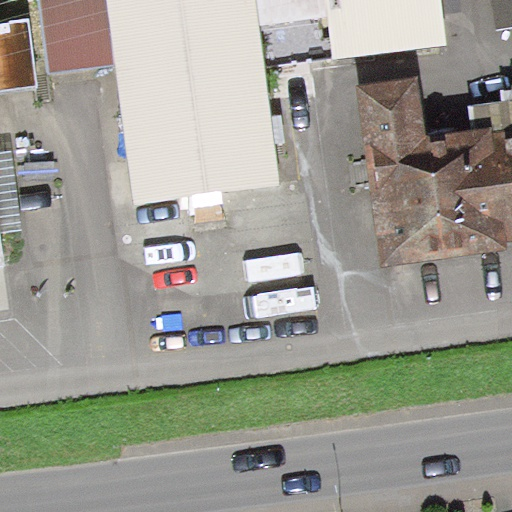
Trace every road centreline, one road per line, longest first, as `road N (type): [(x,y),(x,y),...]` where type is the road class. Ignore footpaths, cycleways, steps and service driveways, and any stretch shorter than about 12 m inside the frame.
road 1 (primary): [(0,503),(511,437)]
road 2 (residential): [(511,311),(91,364),(0,367)]
